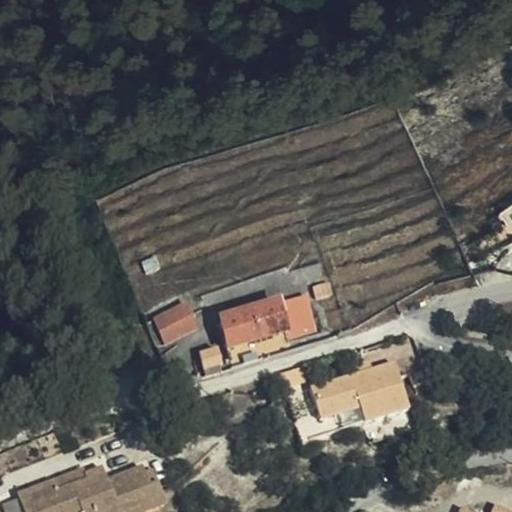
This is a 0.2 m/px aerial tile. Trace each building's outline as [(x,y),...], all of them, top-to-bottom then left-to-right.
[(314,277),(330,273),(326,264),(311,269),(314,277)] [(227,355),(317,324),(306,296),(218,326),(227,355)] [(166,344),(198,328),(185,304),(153,320),(166,344)] [(199,362),(216,356),(209,338),(192,344),(199,362)] [(400,365),(313,387),(321,420),(362,410),(367,424),(412,412),(400,365)] [(302,370),(280,376),(284,390),(306,384),(302,370)] [(301,442),(341,430),(337,419),(320,424),(317,416),(296,423),(301,442)] [(58,493),(53,481),(18,495),(25,511),(143,511),(167,502),(159,481),(148,485),(142,467),(106,481),(101,468),(86,473),(89,481),(58,493)] [(83,468),(53,481),(58,493),(89,481),(86,473),(83,468)]
